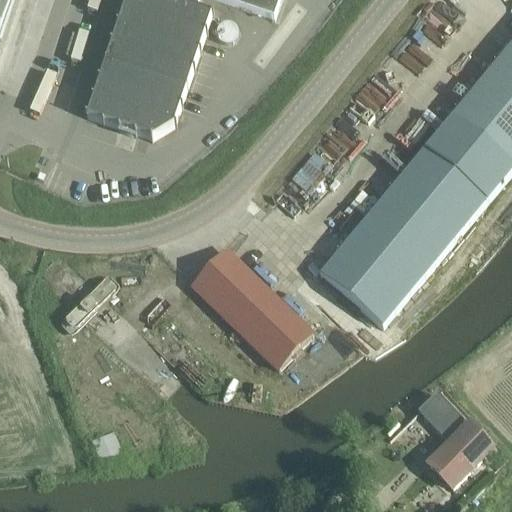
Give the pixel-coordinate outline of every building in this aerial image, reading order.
[(0,0),(0,44),(14,0),(0,0)] [(127,0),(93,102),(86,121),(104,127),(103,129),(153,146),(177,131),(215,20),(197,14),(201,0),(212,4),(275,26),(283,0),(164,0),(163,3),(154,0),(127,0)] [(409,59),(407,59),(400,74),(425,85),(439,56),(416,45),(409,59)] [(380,83),(306,172),(277,207),(339,259),(320,281),(383,334),(511,179),(511,51),(442,135),(380,83)] [(228,257),(193,293),(279,377),(314,340),(228,257)] [(71,320),(77,333),(89,327),(83,315),(71,320)] [(342,327),(336,334),(351,346),(357,339),(342,327)] [(202,341),(187,354),(227,401),(242,388),(202,341)] [(493,455),(442,405),(426,419),(444,438),(452,430),(461,440),(430,471),(453,494),(493,455)] [(353,465),(338,494),(353,502),(368,473),(353,465)]
